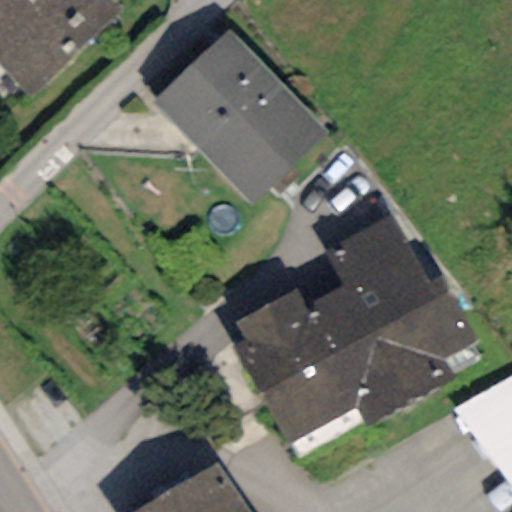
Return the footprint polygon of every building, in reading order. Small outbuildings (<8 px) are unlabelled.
[(111,0),(42,0),(0,38),(0,64),(29,96),(122,13),(111,0)] [(0,0),(0,38),(42,0),(0,0)] [(328,135),(228,31),(153,102),(253,206),(328,135)] [(324,251),(343,285),(409,405),(454,381),(442,360),(475,342),(419,238),(405,245),(389,216),(324,251)] [(366,429),(409,405),(343,285),(304,307),(295,289),(234,322),(244,340),(234,345),(288,444),(354,408),(366,429)] [(511,373),(454,414),(511,495),(511,373)] [(248,511),(215,460),(134,511),(248,511)]
